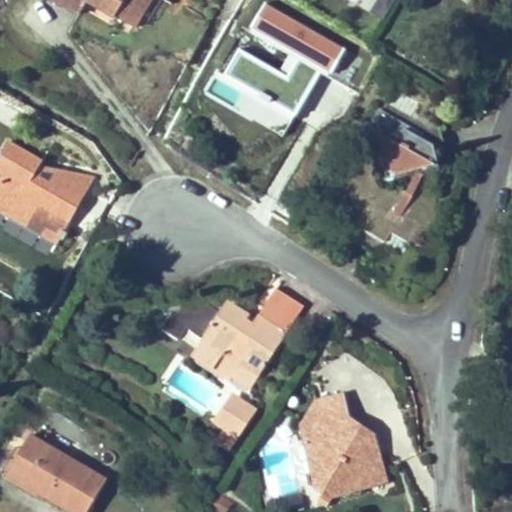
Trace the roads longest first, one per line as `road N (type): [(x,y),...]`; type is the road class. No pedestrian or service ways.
road 1 (residential): [(173,232),(255,241),(421,352)]
road 2 (residential): [(421,352),(459,294),(511,95)]
road 3 (residential): [(421,352),(449,511)]
